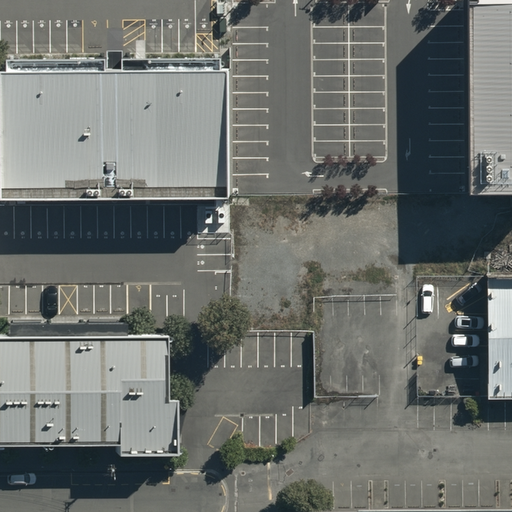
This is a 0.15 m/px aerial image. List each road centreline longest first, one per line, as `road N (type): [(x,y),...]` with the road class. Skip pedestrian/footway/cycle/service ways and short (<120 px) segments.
road 1 (unknown): [(184,494),(204,457),(204,386),(294,390)]
road 2 (unclassified): [(184,494),(0,496)]
